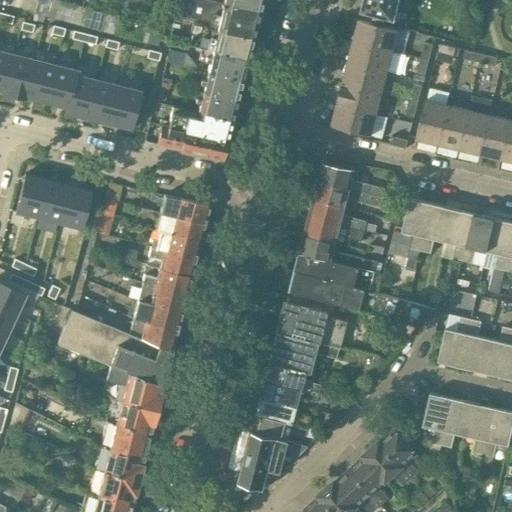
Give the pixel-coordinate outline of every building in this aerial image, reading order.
[(44,15),(66,20),(70,3),(57,0),(38,0),(33,19),(43,21),(44,15)] [(190,7),(187,18),(218,25),(253,34),(259,9),(224,1),(223,3),(212,0),(191,0),(192,0),(190,7)] [(223,0),(224,1),(259,9),(261,0),(223,0)] [(398,8),(400,0),(399,0),(364,0),(361,10),(396,20),(401,21),(403,14),(401,13),(398,8)] [(87,8),(70,3),(66,20),(83,25),(87,8)] [(118,6),(108,4),(105,14),(101,30),(120,34),(124,18),(116,16),(118,6)] [(87,8),(83,25),(101,30),(105,14),(87,8)] [(0,19),(0,20),(12,23),(13,15),(2,12),(0,19)] [(354,40),(393,50),(398,28),(359,18),(354,40)] [(23,21),(21,29),(32,32),(34,24),(23,21)] [(63,35),(65,28),(53,25),(51,33),(63,35)] [(247,56),(253,34),(218,25),(216,36),(211,34),(210,39),(214,41),(213,47),(247,56)] [(161,32),(140,26),(137,39),(158,44),(161,32)] [(86,33),(74,30),(72,38),(84,41),(86,33)] [(86,33),(84,41),(95,44),(97,36),(86,33)] [(107,38),(105,46),(117,49),(119,41),(107,38)] [(354,40),(348,62),(387,72),(393,50),(354,40)] [(425,41),(421,57),(429,59),(433,43),(425,41)] [(438,51),(454,55),(456,47),(440,43),(438,51)] [(170,45),(167,57),(185,61),(188,49),(170,45)] [(205,59),(209,60),(208,67),(242,76),(247,56),(213,47),(211,55),(206,54),(205,59)] [(0,90),(4,92),(14,53),(0,49),(0,90)] [(158,60),(160,52),(149,49),(147,57),(158,60)] [(463,57),(479,61),(481,53),(465,49),(463,57)] [(4,92),(25,97),(35,59),(14,53),(4,92)] [(498,57),(481,53),(479,61),(495,65),(498,57)] [(425,75),(429,59),(421,57),(417,73),(425,75)] [(54,70),(56,64),(35,59),(25,97),(46,102),(54,70)] [(382,92),(387,72),(348,62),(343,82),(382,92)] [(66,107),(65,112),(66,112),(77,69),(56,64),(54,70),(46,102),(66,107)] [(204,81),(202,88),(237,97),(242,76),(208,67),(206,76),(201,75),(199,80),(204,81)] [(66,112),(87,117),(97,79),(76,74),(78,69),(77,69),(66,112)] [(87,117),(108,122),(118,84),(97,79),(87,117)] [(343,82),(337,104),(376,114),(382,92),(343,82)] [(414,83),(410,99),(418,101),(423,85),(414,83)] [(130,128),(140,90),(118,84),(108,122),(130,128)] [(237,97),(202,88),(201,95),(196,94),(195,98),(200,99),(197,110),(231,118),(237,97)] [(428,99),(425,98),(416,138),(438,143),(447,103),(449,92),(430,88),(428,99)] [(406,115),(414,117),(418,101),(410,99),(406,115)] [(469,108),(447,103),(438,143),(459,148),(469,108)] [(168,123),(227,138),(231,118),(197,110),(172,104),(168,123)] [(337,104),(332,125),(371,135),(382,138),(388,117),(376,114),(337,104)] [(489,113),(469,108),(459,148),(480,153),(489,113)] [(480,153),(501,158),(511,118),(489,113),(480,153)] [(511,160),(511,118),(501,158),(511,160)] [(168,123),(162,122),(157,144),(221,158),(227,138),(168,123)] [(392,135),(390,143),(406,148),(409,139),(392,135)] [(322,162),(317,180),(362,191),(382,196),(383,197),(385,187),(365,182),(364,183),(354,180),(356,170),(322,162)] [(25,172),(16,211),(37,216),(47,178),(25,172)] [(37,216),(58,221),(68,183),(47,178),(37,216)] [(382,196),(362,191),(317,180),(313,196),(348,204),(349,198),(380,206),(382,196)] [(113,233),(119,183),(106,181),(100,231),(113,233)] [(68,183),(58,221),(80,227),(90,189),(68,183)] [(205,223),(209,205),(164,193),(159,211),(205,223)] [(348,204),(313,196),(309,214),(364,228),(364,230),(375,232),(377,225),(365,222),(367,218),(346,212),(348,204)] [(416,270),(421,250),(432,202),(410,197),(402,230),(395,229),(390,251),(408,255),(406,268),(416,270)] [(434,238),(445,240),(453,207),(432,202),(421,250),(431,252),(434,238)] [(452,257),(463,260),(474,212),(453,207),(445,240),(456,243),(452,257)] [(160,231),(200,241),(205,223),(159,211),(155,230),(160,231)] [(495,217),(474,212),(463,260),(473,262),(476,248),(487,250),(495,217)] [(364,230),(364,228),(309,214),(304,234),(337,242),(349,245),(351,236),(361,239),(364,230)] [(511,220),(495,217),(487,250),(498,253),(494,267),(492,277),(502,279),(505,269),(511,238),(511,220)] [(150,247),(196,258),(200,241),(160,231),(157,240),(152,239),(150,247)] [(304,234),(299,251),(359,267),(375,271),(377,262),(361,259),(362,257),(334,251),(337,242),(304,234)] [(118,245),(115,254),(134,260),(137,250),(118,245)] [(191,276),(196,258),(150,247),(148,255),(161,258),(158,268),(191,276)] [(299,251),(294,270),(355,285),(378,292),(383,273),(375,271),(359,267),(299,251)] [(97,266),(99,258),(89,255),(87,263),(97,266)] [(26,263),(15,258),(11,265),(24,271),(26,263)] [(36,268),(26,263),(24,271),(33,275),(36,268)] [(187,294),(191,276),(158,268),(146,265),(141,282),(187,294)] [(355,285),(294,270),(289,289),(290,289),(314,296),(422,326),(430,316),(436,309),(437,308),(379,291),(379,292),(378,292),(355,285)] [(8,280),(19,285),(23,277),(12,272),(8,280)] [(19,285),(30,290),(33,283),(23,277),(19,285)] [(501,287),(509,289),(511,279),(504,277),(501,287)] [(0,307),(15,314),(25,293),(0,281),(0,307)] [(137,299),(182,311),(187,294),(141,282),(137,299)] [(33,283),(30,290),(41,295),(44,287),(33,283)] [(60,287),(52,284),(47,295),(55,298),(60,287)] [(287,301),(278,332),(320,343),(339,348),(346,320),(326,315),(327,311),(312,307),(314,296),(290,289),(287,301)] [(77,308),(89,312),(93,299),(81,296),(77,308)] [(133,318),(177,329),(182,311),(137,299),(132,318),(133,318)] [(15,314),(0,307),(0,330),(6,333),(15,314)] [(110,364),(127,371),(163,386),(172,351),(140,338),(129,333),(70,307),(55,342),(110,364)] [(436,309),(430,316),(446,320),(448,312),(437,308),(436,309)] [(449,313),(438,360),(460,366),(471,318),(449,313)] [(140,338),(172,351),(177,329),(133,318),(129,333),(140,338)] [(481,371),(489,337),(478,334),(482,320),(471,318),(460,366),(481,371)] [(500,339),(489,337),(481,371),(502,375),(511,332),(511,327),(503,325),(500,339)] [(278,332),(271,361),(306,371),(312,372),(317,352),(337,358),(339,348),(320,343),(278,332)] [(511,332),(502,375),(511,377),(511,332)] [(304,379),(306,371),(271,361),(266,378),(317,392),(319,383),(304,379)] [(163,386),(127,371),(110,364),(103,393),(114,399),(120,400),(158,410),(164,387),(163,386)] [(15,379),(18,368),(10,366),(7,377),(15,379)] [(15,379),(7,377),(4,389),(12,391),(15,379)] [(266,378),(262,396),(298,405),(300,396),(315,400),(317,392),(266,378)] [(431,391),(428,402),(423,425),(434,428),(431,442),(441,444),(453,397),(431,391)] [(262,396),(257,413),(306,426),(308,418),(295,414),(298,405),(262,396)] [(455,433),(466,435),(474,401),(453,397),(441,444),(452,447),(455,433)] [(154,425),(158,410),(120,400),(114,423),(151,432),(153,425),(154,425)] [(474,401),(466,435),(476,438),(473,452),(483,454),(495,406),(474,401)] [(511,410),(495,406),(483,454),(494,457),(497,443),(509,445),(511,431),(511,410)] [(304,435),(306,426),(257,413),(253,430),(289,440),(291,432),(304,435)] [(145,455),(151,432),(114,423),(105,421),(99,444),(145,455)] [(381,442),(412,477),(420,470),(410,459),(416,452),(395,428),(381,442)] [(253,430),(248,449),(285,457),(285,455),(296,457),(308,446),(295,443),(295,441),(289,440),(253,430)] [(380,440),(364,454),(387,479),(395,472),(405,483),(412,477),(381,442),(380,440)] [(93,467),(102,469),(140,479),(144,464),(143,463),(145,455),(99,444),(93,467)] [(248,449),(240,477),(243,482),(263,487),(263,485),(267,486),(282,472),(285,457),(248,449)] [(380,485),(387,479),(364,454),(366,457),(352,470),(382,503),(390,496),(380,485)] [(136,495),(140,479),(102,469),(96,493),(133,503),(135,495),(136,495)] [(352,470),(337,483),(358,505),(365,499),(375,510),(382,503),(352,470)] [(350,511),(358,505),(337,483),(335,481),(321,493),(337,511),(350,511)] [(428,483),(421,489),(429,498),(436,492),(428,483)] [(428,498),(420,489),(413,496),(421,505),(428,498)] [(130,511),(133,503),(96,493),(91,511),(130,511)] [(308,511),(337,511),(321,493),(319,495),(321,497),(307,510),(308,511)] [(60,503),(55,511),(68,511),(71,508),(60,503)]
